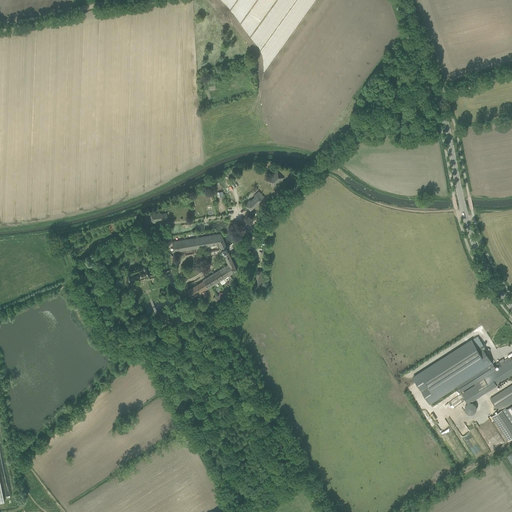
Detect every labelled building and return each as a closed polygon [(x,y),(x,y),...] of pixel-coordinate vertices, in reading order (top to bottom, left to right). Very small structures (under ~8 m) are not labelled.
[(277,171),(267,181),(273,188),(276,185),(275,184),(279,179),(281,181),(284,178),(277,171)] [(250,210),(264,197),(258,192),(254,196),(255,198),(251,202),(249,200),(245,205),(250,210)] [(161,212),(150,214),(151,222),(168,219),(166,213),(161,214),(161,212)] [(221,250),(226,248),(221,234),(198,238),(199,247),(219,244),(221,250)] [(184,240),(186,250),(199,247),(198,238),(184,240)] [(174,252),(186,250),(184,240),(172,242),(174,252)] [(233,262),(227,251),(223,253),(228,265),(233,262)] [(228,265),(225,266),(230,275),(236,271),(233,262),(228,265)] [(223,279),(230,275),(225,266),(218,270),(223,279)] [(217,283),(223,279),(218,270),(211,275),(217,283)] [(263,271),(255,271),(254,290),(262,290),(263,271)] [(211,275),(206,278),(208,282),(209,281),(212,286),(217,283),(211,275)] [(203,281),(196,285),(197,288),(200,286),(203,291),(208,289),(208,288),(212,286),(209,281),(208,282),(206,278),(202,280),(203,281)] [(197,288),(196,285),(187,291),(191,298),(203,291),(200,286),(197,288)] [(186,311),(175,317),(180,326),(191,320),(186,311)] [(478,336),(472,340),(477,348),(481,346),(483,345),(478,336)] [(492,362),(481,346),(477,348),(472,340),(472,339),(414,377),(430,403),(456,385),(460,391),(496,369),(492,362)] [(499,367),(474,383),(481,395),(511,375),(511,359),(502,366),(499,367)] [(511,384),(490,399),(499,412),(500,411),(504,408),(511,419),(511,384)] [(466,404),(465,406),(464,408),(464,410),(465,411),(466,413),(468,414),(470,414),(472,414),(474,413),(475,412),(476,410),(477,409),(477,407),(476,405),(475,404),(473,403),(471,402),(469,402),(467,403),(466,404)] [(499,412),(491,416),(508,441),(511,437),(511,419),(504,408),(500,411),(499,412)]
